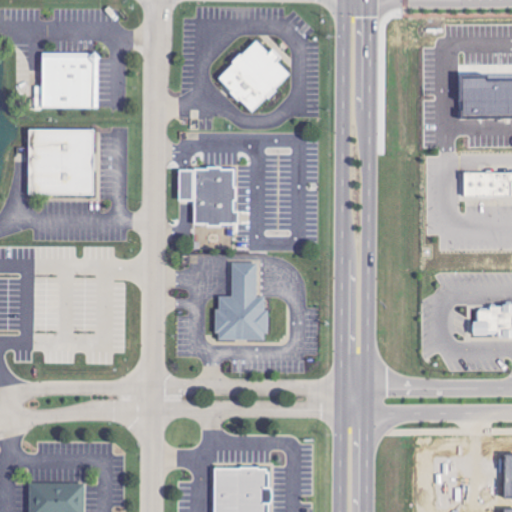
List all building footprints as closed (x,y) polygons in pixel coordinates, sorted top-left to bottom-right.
[(292,75),(279,62),(283,58),(273,50),(270,53),(256,40),(218,80),(254,114),(292,75)] [(42,86),(36,86),(36,109),(99,109),(100,56),(43,55),(42,86)] [(462,77),(488,77),(488,81),(511,80),(511,118),(489,119),(463,120),(462,77)] [(95,131),(29,130),(29,195),(95,196),(95,131)] [(180,169),(180,202),(195,202),(195,226),(238,226),(238,213),(235,213),(235,169),(180,169)] [(511,173),(465,174),(465,198),(511,197),(511,173)] [(258,264),(233,264),(233,298),(218,298),(218,342),(268,342),(268,297),(258,297),(258,264)] [(511,307),(491,307),(491,312),(478,312),(478,324),(474,324),(474,337),(504,337),(504,339),(511,338),(511,307)] [(215,469),(215,511),(266,511),(267,505),(271,505),(271,469),(215,469)] [(81,511),(81,485),(31,486),(31,511),(81,511)]
